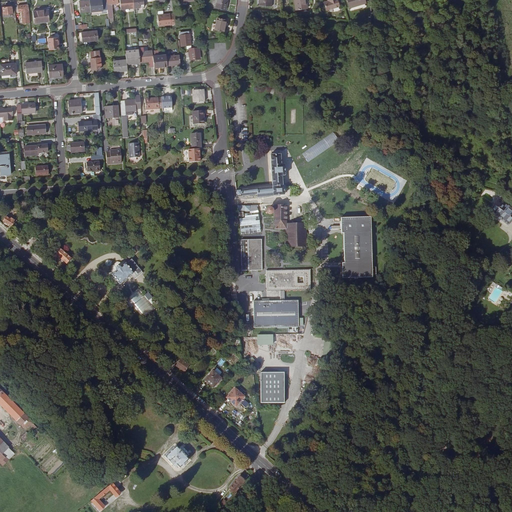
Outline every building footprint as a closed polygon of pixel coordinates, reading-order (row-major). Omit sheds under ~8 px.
[(90,11),(89,0),(79,2),(80,12),(90,11)] [(92,0),(89,0),(90,11),(107,9),(107,8),(107,4),(106,0),(92,0)] [(119,0),(121,10),(134,8),(134,2),(133,0),(119,0)] [(133,0),(134,2),(135,9),(144,7),(143,0),(133,0)] [(211,0),(210,6),(226,9),(227,0),(211,0)] [(294,0),(296,10),(304,9),(304,4),(306,4),(305,0),(294,0)] [(330,0),(324,2),(327,10),(340,6),(337,0),(330,0)] [(30,23),(28,5),(17,6),(17,12),(18,12),(18,13),(23,12),(24,19),(23,19),(23,23),(30,23)] [(12,7),(3,8),(4,16),(9,15),(9,14),(12,13),(12,7)] [(48,10),(33,11),(34,23),(49,22),(48,10)] [(159,26),(176,24),(175,14),(164,15),(164,14),(158,15),(159,26)] [(218,18),(215,29),(224,31),(227,20),(218,18)] [(81,32),(82,42),(98,40),(97,30),(81,32)] [(180,35),(181,46),(191,45),(189,34),(189,31),(185,32),(185,35),(180,35)] [(58,38),(48,39),(49,50),(59,49),(58,38)] [(139,52),(140,63),(149,62),(153,62),(153,57),(152,52),(152,51),(143,52),(142,48),(139,48),(139,52)] [(200,48),(189,50),(191,61),(202,59),(200,48)] [(90,58),(91,69),(101,68),(100,57),(99,51),(90,52),(90,58)] [(127,65),(140,63),(139,52),(125,54),(126,60),(127,65)] [(154,68),(167,67),(166,57),(166,56),(158,57),(153,57),(153,62),(154,68)] [(167,67),(180,65),(179,56),(166,57),(167,67)] [(114,72),(127,71),(127,65),(126,60),(113,61),(114,72)] [(42,61),(27,63),(28,74),(43,72),(42,61)] [(62,64),(48,65),(50,78),(64,76),(62,64)] [(14,78),(12,65),(1,66),(2,78),(8,77),(8,79),(14,78)] [(136,96),(135,90),(120,91),(123,136),(127,136),(127,123),(125,123),(125,117),(126,116),(126,111),(137,111),(136,108),(136,96)] [(204,90),(194,91),(194,103),(204,102),(204,90)] [(159,109),(158,98),(152,98),(152,100),(145,100),(146,109),(159,109)] [(70,101),(70,114),(82,113),(81,100),(70,101)] [(21,105),(22,113),(35,112),(34,104),(21,105)] [(106,118),(118,117),(118,106),(105,107),(106,118)] [(13,108),(0,109),(0,117),(4,117),(4,121),(12,120),(12,116),(13,116),(13,108)] [(193,112),(194,125),(205,124),(204,111),(193,112)] [(97,121),(84,122),(85,131),(97,130),(97,121)] [(28,135),(46,134),(45,125),(27,126),(28,135)] [(199,149),(201,148),(200,133),(191,134),(192,149),(199,149)] [(308,162),(339,141),(334,133),(302,153),(308,162)] [(129,157),(139,156),(139,150),(138,141),(128,142),(129,157)] [(71,145),(71,152),(84,151),(84,142),(71,143),(71,145)] [(25,146),(26,155),(38,154),(38,152),(41,152),(40,146),(38,147),(37,145),(25,146)] [(188,149),(189,162),(200,161),(199,149),(192,149),(188,149)] [(107,164),(122,162),(121,150),(110,150),(110,152),(106,152),(107,164)] [(10,175),(9,154),(0,155),(0,166),(0,167),(1,175),(10,175)] [(269,188),(236,191),(237,197),(247,196),(257,195),(257,198),(284,195),(284,187),(282,186),(282,176),(285,176),(284,165),(281,165),(281,155),(279,155),(272,155),(270,155),(272,187),(269,188)] [(99,161),(87,162),(87,171),(100,170),(99,161)] [(477,161),(474,172),(488,175),(491,164),(477,161)] [(35,166),(36,175),(49,174),(48,165),(35,166)] [(492,203),(495,198),(484,191),(481,196),(492,203)] [(511,218),(511,210),(503,203),(494,214),(508,225),(511,218)] [(286,206),(274,206),(275,229),(285,229),(286,246),(306,245),(306,225),(287,225),(286,206)] [(239,219),(241,235),(247,235),(261,234),(259,217),(258,213),(250,214),(242,215),(243,219),(239,219)] [(6,217),(4,221),(12,226),(15,220),(12,218),(11,219),(6,217)] [(371,218),(341,219),(341,235),(343,235),(344,264),(342,264),(342,270),(342,279),(373,279),(373,276),(376,276),(376,268),(372,268),(371,218)] [(247,241),(248,272),(254,272),(262,272),(261,241),(247,241)] [(67,263),(72,258),(59,247),(48,259),(50,260),(51,259),(54,261),(59,255),(67,263)] [(134,272),(139,268),(132,259),(127,263),(126,262),(122,266),(121,265),(118,265),(116,267),(116,270),(111,274),(112,275),(109,277),(117,286),(120,284),(134,272)] [(310,270),(294,271),(283,271),(266,272),(266,279),(266,284),(266,292),(279,292),(280,302),(253,303),(254,329),(299,328),(299,325),(301,325),(301,319),(298,319),(298,302),(284,302),(284,292),(310,291),(310,270)] [(139,289),(129,297),(145,316),(155,308),(139,289)] [(496,305),(504,310),(511,298),(511,294),(505,291),(496,305)] [(222,335),(226,330),(224,328),(218,326),(216,330),(222,335)] [(274,345),(274,334),(258,334),(257,344),(274,345)] [(181,359),(177,366),(185,371),(189,365),(181,359)] [(213,371),(205,380),(214,387),(221,378),(213,371)] [(284,372),(261,372),(261,402),(284,402),(284,372)] [(235,388),(227,398),(236,406),(245,396),(235,388)] [(37,429),(38,428),(0,390),(0,403),(21,425),(22,424),(26,429),(31,424),(37,429)] [(180,468),(190,459),(177,446),(165,457),(176,468),(178,466),(180,468)] [(5,458),(0,462),(3,466),(8,461),(5,458)] [(114,477),(117,480),(119,482),(127,477),(122,471),(114,477)] [(235,493),(245,481),(240,477),(230,489),(235,493)] [(104,490),(91,501),(99,511),(104,507),(102,505),(98,500),(110,490),(114,495),(116,497),(121,494),(112,483),(104,490)] [(102,505),(114,495),(110,490),(98,500),(102,505)]
